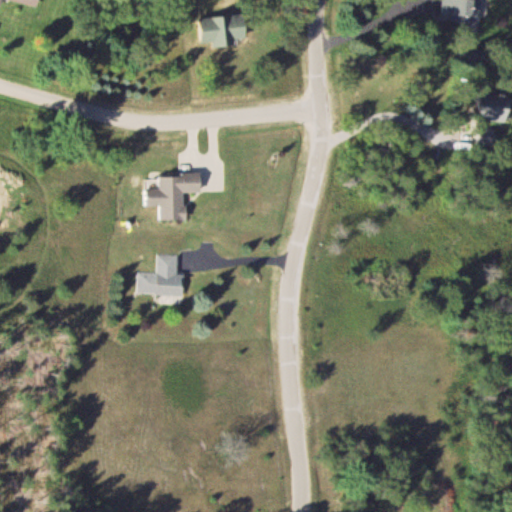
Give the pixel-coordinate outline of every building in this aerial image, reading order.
[(482,0),(444,0),(443,14),(457,15),(456,29),(480,31),(482,0)] [(203,46),(250,41),(247,13),(200,18),(203,46)] [(481,118),(510,124),(511,115),(511,98),(486,93),(481,118)] [(161,219),(187,219),(187,192),(203,192),(203,174),(160,174),(160,189),(145,189),(145,207),(161,207),(161,219)] [(184,295),(185,273),(178,273),(178,254),(158,254),(157,272),(138,272),(138,294),(184,295)]
